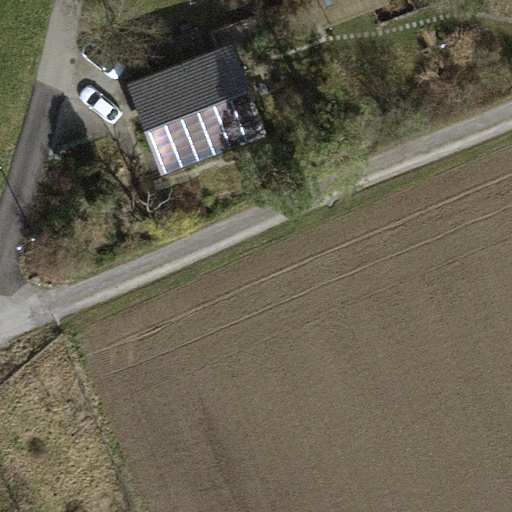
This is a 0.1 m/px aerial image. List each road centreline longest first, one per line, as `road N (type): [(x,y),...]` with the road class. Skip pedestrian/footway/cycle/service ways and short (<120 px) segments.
road 1 (track): [(511,110),(69,295),(0,313)]
road 2 (unclassified): [(67,0),(0,266)]
